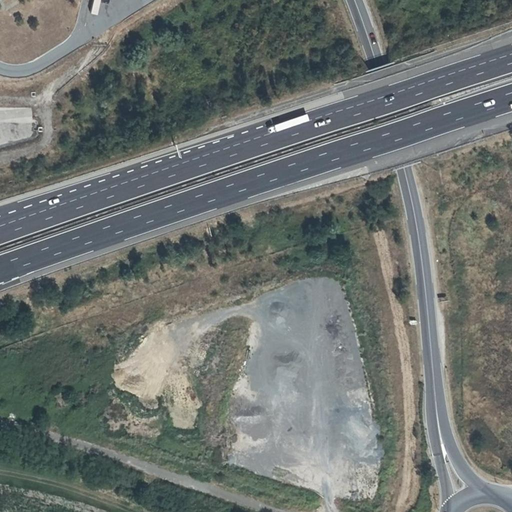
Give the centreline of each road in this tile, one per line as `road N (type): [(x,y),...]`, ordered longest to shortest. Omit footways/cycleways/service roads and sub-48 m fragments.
road 1 (motorway): [(0,267),(511,96)]
road 2 (motorway): [(511,58),(8,227)]
road 3 (tertiary): [(467,499),(437,441),(406,170),(354,0)]
road 4 (track): [(0,431),(147,469),(201,496),(266,511)]
